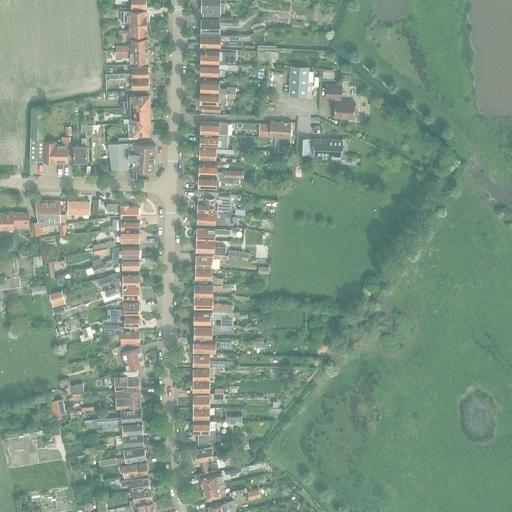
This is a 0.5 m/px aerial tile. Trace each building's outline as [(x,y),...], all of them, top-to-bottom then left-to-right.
[(202,0),(202,12),(203,12),(203,17),(220,18),(220,12),(224,12),(224,2),(220,2),(220,0),(202,0)] [(130,15),(130,22),(149,22),(149,14),(147,15),(147,9),(118,10),(118,15),(130,15)] [(234,24),(234,19),(202,19),(201,32),(219,32),(220,24),(234,24)] [(149,22),(130,22),(130,30),(119,30),(119,35),(148,34),(147,29),(149,29),(149,22)] [(200,40),(200,43),(201,44),(201,46),(220,47),(221,42),(228,42),(228,46),(238,46),(239,35),(201,34),(201,39),(200,40)] [(116,46),(116,51),(148,50),(148,38),(130,38),(131,48),(128,48),(128,46),(116,46)] [(148,50),(116,51),(114,51),(114,55),(129,55),(129,53),(131,53),(131,63),(148,62),(148,50)] [(236,52),(220,51),(202,51),(201,63),(228,64),(236,65),(236,52)] [(228,64),(201,63),(201,75),(219,76),(219,68),(228,68),(228,70),(235,70),(236,65),(228,64)] [(291,65),(289,95),(307,96),(309,66),(291,65)] [(119,74),(119,77),(126,77),(149,76),(149,66),(132,66),(132,73),(119,74)] [(126,77),(119,77),(113,77),(106,78),(106,82),(132,81),(132,89),(149,89),(149,76),(126,77)] [(202,79),(201,92),(236,93),(236,87),(228,87),(228,89),(219,88),(220,80),(202,79)] [(342,85),(326,85),(325,97),(335,97),(335,100),(334,116),(342,117),(342,118),(348,118),(348,117),(354,117),(354,114),(356,114),(357,112),(358,106),(356,105),(355,105),(355,101),(340,100),(340,97),(341,97),(342,85)] [(236,93),(201,92),(200,104),(203,104),(202,111),(220,112),(221,105),(218,105),(219,97),(236,98),(236,93)] [(132,100),(132,108),(150,107),(149,95),(137,95),(137,93),(127,93),(127,100),(132,100)] [(55,161),(56,144),(55,144),(55,140),(44,140),(46,106),(31,108),(30,160),(55,161)] [(124,118),(124,123),(132,122),(150,122),(150,107),(132,108),(132,118),(124,118)] [(200,121),(200,134),(218,134),(227,134),(227,122),(200,121)] [(270,121),(269,136),(291,137),(291,122),(270,121)] [(132,122),(124,123),(132,123),(133,130),(128,130),(128,137),(138,137),(138,134),(151,134),(150,122),(132,122)] [(92,125),(81,124),(81,130),(85,130),(85,136),(92,136),(92,125)] [(218,134),(200,134),(200,145),(218,146),(218,139),(226,140),(227,134),(218,134)] [(56,144),(55,161),(68,161),(68,136),(61,136),(61,139),(61,144),(56,144)] [(87,161),(87,137),(82,137),(81,146),(73,146),(73,161),(87,161)] [(310,153),(313,153),(313,155),(314,155),(314,154),(332,155),(332,153),(341,154),(341,156),(342,156),(342,149),(343,149),(343,146),(342,146),(343,139),(342,139),(331,139),(328,139),(328,140),(321,140),(321,138),(314,138),(314,139),(310,139),(310,138),(303,137),(302,154),(310,154),(310,153)] [(153,168),(155,143),(133,143),(133,141),(129,142),(108,143),(111,168),(153,168)] [(234,153),(234,149),(216,148),(200,148),(199,158),(215,159),(216,152),(234,153)] [(199,163),(199,175),(226,176),(234,176),(245,177),(246,171),(226,169),(226,171),(217,171),(217,163),(199,163)] [(226,176),(199,175),(199,187),(217,188),(217,180),(225,180),(233,181),(234,176),(226,176)] [(221,195),(221,197),(218,197),(218,192),(202,190),(202,197),(198,197),(198,211),(216,211),(223,212),(223,210),(229,210),(230,195),(221,195)] [(60,214),(60,200),(35,199),(38,221),(39,226),(42,226),(48,225),(60,223),(60,214)] [(78,200),(68,200),(68,213),(89,214),(90,201),(78,200)] [(128,203),(120,203),(107,203),(107,211),(121,210),(121,216),(139,216),(139,206),(128,206),(128,203)] [(216,211),(198,211),(198,223),(226,224),(226,226),(239,227),(240,223),(235,222),(236,220),(224,219),(224,218),(216,218),(216,211)] [(0,213),(0,229),(6,229),(6,228),(13,228),(13,223),(28,223),(28,212),(13,212),(13,213),(0,213)] [(108,225),(108,229),(114,229),(114,230),(116,229),(139,229),(139,218),(112,218),(112,225),(108,225)] [(38,221),(31,222),(32,227),(33,235),(43,233),(49,233),(48,225),(42,226),(39,226),(38,221)] [(59,224),(60,235),(68,234),(67,223),(65,223),(59,224)] [(224,228),(221,228),(198,227),(197,239),(215,239),(215,233),(228,233),(229,228),(224,228)] [(116,229),(114,230),(114,235),(121,235),(121,242),(139,242),(139,229),(116,229)] [(95,254),(109,251),(108,247),(116,245),(115,237),(106,239),(107,247),(94,250),(95,254)] [(215,239),(197,239),(197,251),(213,252),(213,253),(223,254),(223,246),(215,246),(215,239)] [(84,250),(91,248),(91,245),(87,246),(86,242),(82,242),(84,250)] [(112,248),(112,259),(118,258),(139,258),(139,246),(122,246),(118,246),(112,248)] [(197,255),(196,267),(213,268),(219,268),(219,258),(228,259),(228,255),(223,254),(213,253),(213,255),(197,255)] [(112,259),(106,261),(107,264),(113,263),(115,262),(122,262),(122,269),(139,269),(139,258),(118,258),(112,259)] [(102,263),(92,266),(95,273),(105,270),(102,263)] [(213,268),(196,267),(196,279),(212,279),(212,282),(222,282),(223,278),(215,277),(215,275),(212,275),(213,268)] [(120,273),(112,276),(106,278),(105,276),(98,279),(100,286),(114,281),(116,286),(119,285),(119,286),(123,286),(139,285),(139,274),(123,274),(120,273)] [(195,284),(195,296),(213,296),(213,290),(222,290),(222,285),(195,284)] [(123,286),(119,286),(119,288),(123,288),(123,297),(139,297),(139,285),(123,286)] [(101,302),(103,306),(120,300),(118,295),(108,298),(109,299),(101,302)] [(213,296),(195,296),(195,308),(213,308),(213,311),(217,311),(223,311),(233,312),(233,305),(228,305),(228,304),(213,304),(213,296)] [(119,314),(139,314),(139,302),(124,302),(124,309),(110,309),(110,314),(119,314)] [(195,312),(195,324),(211,324),(216,325),(217,319),(221,319),(221,325),(232,326),(232,325),(233,325),(233,312),(223,311),(217,311),(213,311),(212,312),(195,312)] [(118,324),(104,325),(104,330),(119,330),(121,330),(139,330),(139,327),(139,314),(119,314),(110,314),(110,320),(120,320),(121,320),(125,320),(125,326),(119,326),(118,324)] [(211,324),(195,324),(194,338),(214,339),(214,331),(224,332),(225,330),(232,330),(232,326),(221,325),(216,325),(211,324)] [(90,326),(82,329),(85,338),(93,335),(90,326)] [(121,330),(121,345),(111,348),(113,352),(123,349),(123,345),(139,345),(139,341),(139,330),(121,330)] [(212,353),(212,358),(222,358),(222,353),(216,353),(216,346),(230,347),(230,341),(215,341),(194,340),(194,352),(212,353)] [(123,349),(123,351),(122,351),(127,370),(144,366),(140,347),(139,347),(139,345),(123,345),(123,349)] [(194,366),(209,366),(224,366),(229,366),(229,361),(210,361),(210,354),(194,354),(194,366)] [(194,368),(194,380),(209,380),(211,380),(214,380),(214,370),(224,370),(224,366),(209,366),(209,368),(194,368)] [(120,376),(114,376),(115,390),(121,389),(139,388),(139,379),(138,379),(138,368),(138,367),(127,370),(122,372),(120,372),(120,376)] [(209,380),(194,380),(194,392),(209,392),(209,380)] [(126,391),(115,392),(116,408),(140,406),(139,390),(126,391)] [(193,395),(193,407),(210,407),(210,399),(224,399),(224,393),(223,393),(215,393),(209,393),(209,395),(193,395)] [(66,414),(62,398),(51,401),(54,416),(66,414)] [(210,407),(193,407),(194,419),(209,419),(210,407)] [(120,422),(141,421),(140,408),(120,409),(120,417),(92,418),(92,426),(101,424),(120,422)] [(194,434),(198,434),(198,444),(215,440),(215,420),(209,420),(209,421),(194,421),(194,422),(192,423),(192,427),(194,428),(194,434)] [(120,422),(101,424),(102,429),(113,427),(113,428),(120,427),(120,426),(122,426),(123,432),(141,431),(141,421),(120,422)] [(116,446),(121,446),(123,446),(123,445),(142,444),(142,433),(123,434),(123,435),(115,436),(116,446)] [(116,457),(98,460),(100,467),(121,463),(127,462),(135,461),(145,459),(142,446),(123,450),(124,458),(116,459),(116,457)] [(206,459),(218,457),(217,454),(213,455),(211,447),(194,450),(194,452),(193,453),(193,457),(195,457),(196,461),(200,461),(202,470),(208,469),(206,459)] [(135,462),(121,465),(124,477),(147,473),(145,463),(136,464),(135,462)] [(200,477),(203,488),(223,484),(220,473),(200,477)] [(130,484),(132,491),(150,487),(148,476),(130,479),(130,478),(120,480),(121,485),(130,484)] [(223,484),(203,488),(206,500),(226,495),(223,484)] [(150,487),(132,491),(133,500),(130,501),(130,505),(153,501),(152,499),(150,487)] [(230,496),(247,492),(248,492),(246,487),(229,492),(230,496)] [(259,489),(248,492),(247,492),(249,500),(261,497),(259,489)] [(208,511),(236,511),(235,505),(233,499),(209,506),(210,510),(208,510),(208,511)] [(138,504),(139,511),(136,511),(135,511),(154,511),(153,501),(138,504)] [(99,511),(107,510),(105,502),(97,504),(99,511)]
